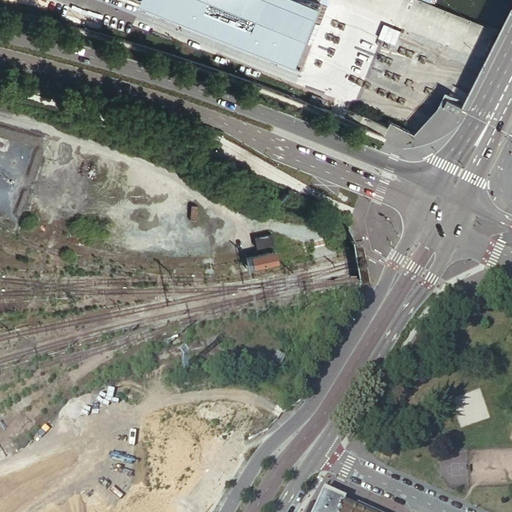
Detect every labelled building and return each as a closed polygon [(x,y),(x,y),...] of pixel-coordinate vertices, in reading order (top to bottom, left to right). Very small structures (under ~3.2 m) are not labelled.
[(321,4),(311,0),(143,0),(143,1),(297,63),(321,4)] [(272,234),(254,238),(256,247),(274,243),(272,234)] [(275,252),(246,257),(248,268),(277,262),(275,252)] [(286,356),(278,350),(273,358),(281,363),(286,356)] [(311,511),(336,511),(341,502),(343,498),(322,489),(311,511)] [(372,511),(355,504),(353,507),(341,502),(336,511),(372,511)]
